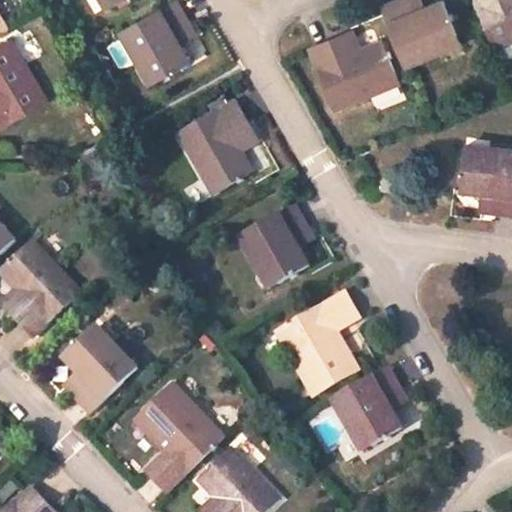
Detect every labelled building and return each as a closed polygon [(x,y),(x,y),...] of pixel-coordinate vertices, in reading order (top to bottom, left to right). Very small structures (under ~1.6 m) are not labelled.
[(97,0),(104,11),(113,6),(110,0),(97,0)] [(402,0),(382,9),(407,68),(440,54),(436,45),(457,35),(443,4),(425,11),(414,16),(406,0),(402,0)] [(425,11),(420,0),(406,0),(414,16),(425,11)] [(511,0),(474,0),(496,50),(511,43),(511,0)] [(175,1),(119,34),(138,68),(148,63),(158,81),(188,63),(178,45),(172,35),(188,25),(175,1)] [(188,25),(172,35),(178,45),(195,36),(188,25)] [(343,39),(350,57),(360,52),(352,35),(343,39)] [(457,35),(436,45),(440,54),(461,46),(457,35)] [(399,85),(382,44),(360,52),(350,57),(343,39),(310,53),(335,111),(399,85)] [(0,128),(47,100),(14,43),(0,51),(0,128)] [(158,81),(148,63),(138,68),(149,86),(158,81)] [(234,105),(178,137),(213,197),(252,174),(242,155),(236,145),(251,135),(234,105)] [(251,135),(236,145),(242,155),(257,146),(251,135)] [(511,218),(511,151),(467,147),(461,195),(484,196),(495,197),(492,216),(511,218)] [(383,179),(381,193),(404,197),(406,182),(383,179)] [(484,196),(482,215),(492,216),(495,197),(484,196)] [(295,208),(239,241),(257,274),(267,269),(277,287),(309,269),(298,251),(292,239),(308,230),(295,208)] [(0,254),(15,241),(0,224),(0,254)] [(308,230),(292,239),(298,251),(314,242),(308,230)] [(81,293),(35,243),(3,275),(17,291),(25,299),(10,312),(34,338),(81,293)] [(257,274),(268,293),(277,287),(267,269),(257,274)] [(17,291),(3,304),(10,312),(25,299),(17,291)] [(343,296),(276,336),(312,397),(348,376),(327,340),(336,334),(357,321),(343,296)] [(112,344),(99,329),(91,335),(105,351),(112,344)] [(327,340),(348,376),(357,372),(336,334),(327,340)] [(91,415),(137,370),(112,344),(105,351),(91,335),(66,360),(80,376),(87,384),(73,395),(91,415)] [(390,413),(383,402),(400,392),(387,368),(329,401),(349,435),(358,431),(368,449),(400,431),(390,413)] [(73,395),(87,384),(80,376),(66,388),(73,395)] [(167,494),(225,439),(175,386),(145,415),(174,446),(165,455),(147,472),(167,494)] [(400,392),(383,402),(390,413),(407,403),(400,392)] [(174,446),(145,415),(135,423),(165,455),(174,446)] [(349,435),(360,453),(368,449),(358,431),(349,435)] [(269,511),(281,501),(233,450),(200,482),(216,499),(223,506),(216,511),(269,511)] [(53,511),(31,489),(6,511),(53,511)] [(216,499),(201,511),(216,511),(223,506),(216,499)]
